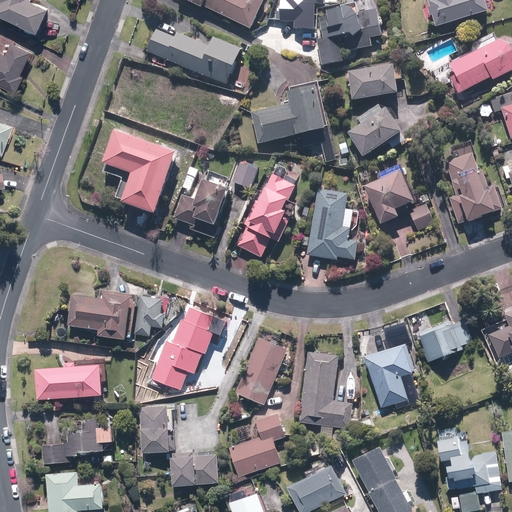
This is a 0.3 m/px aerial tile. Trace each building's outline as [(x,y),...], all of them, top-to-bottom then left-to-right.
[(2,0),(0,5),(0,10),(40,28),(51,5),(40,0),(2,0)] [(267,0),(190,0),(252,31),(267,0)] [(294,0),(291,0),(280,2),(282,13),(296,11),(294,0)] [(490,9),(488,0),(432,0),(434,5),(431,6),(433,14),(436,13),(438,21),(490,9)] [(331,14),(321,16),(325,38),(319,39),(323,63),(344,59),(341,47),(349,45),(350,51),(373,47),(373,43),(391,39),(385,9),(361,13),(359,4),(331,10),(331,14)] [(159,29),(150,52),(227,83),(236,59),(218,52),(215,59),(204,54),(208,44),(178,32),(176,36),(159,29)] [(0,38),(1,36),(0,35),(0,83),(15,92),(36,55),(12,43),(7,52),(0,48),(0,38)] [(511,52),(504,57),(496,43),(452,67),(457,76),(454,77),(462,92),(494,75),(496,79),(511,70),(511,52)] [(396,65),(351,71),(354,96),(399,90),(396,65)] [(336,139),(320,83),(290,86),(294,101),(255,110),(262,141),(301,132),(304,143),(324,141),(328,160),(339,158),(336,139)] [(401,119),(391,104),(385,108),(381,103),(361,117),(364,122),(351,131),(371,161),(408,136),(398,121),(401,119)] [(179,149),(119,127),(105,168),(127,176),(120,196),(157,210),(179,149)] [(346,142),(337,144),(341,157),(350,154),(346,142)] [(379,166),(384,177),(368,184),(384,220),(412,209),(420,227),(436,221),(427,201),(416,206),(409,190),(420,184),(406,153),(379,166)] [(482,171),(476,153),(449,162),(459,192),(450,195),(460,222),(504,206),(498,187),(493,189),(486,169),(482,171)] [(260,169),(242,163),(236,180),(253,186),(260,169)] [(299,181),(275,171),(241,244),(264,255),(274,235),(281,238),(299,199),(292,196),(299,181)] [(232,186),(206,177),(199,198),(185,193),(177,216),(195,222),(193,227),(213,234),(221,212),(223,212),(232,186)] [(347,192),(316,189),(311,253),(360,256),(362,238),(350,237),(351,224),(345,224),(347,192)] [(129,336),(133,291),(109,289),(109,297),(75,294),(72,323),(104,326),(103,333),(129,336)] [(168,300),(138,298),(135,336),(149,337),(150,329),(161,329),(162,320),(164,320),(164,315),(167,315),(168,300)] [(511,319),(511,324),(492,332),(500,355),(511,350),(511,305),(507,307),(511,319)] [(213,326),(217,316),(194,306),(189,317),(186,316),(176,341),(170,339),(155,376),(182,388),(191,368),(198,371),(216,327),(213,326)] [(466,316),(422,334),(433,359),(440,356),(441,358),(464,348),(463,345),(476,340),(466,316)] [(289,346),(260,335),(239,388),(268,399),(289,346)] [(409,343),(368,356),(383,404),(410,396),(403,373),(417,369),(409,343)] [(341,354),(312,350),(303,419),(352,426),(356,402),(334,399),(341,354)] [(105,393),(103,361),(73,362),(73,365),(39,367),(41,397),(105,393)] [(174,402),(142,403),(144,449),(170,449),(169,424),(175,423),(174,402)] [(107,424),(107,415),(85,416),(86,428),(72,429),(73,443),(45,444),(46,460),(73,459),(73,454),(91,453),(91,449),(108,448),(108,440),(114,440),(113,424),(107,424)] [(265,436),(233,445),(241,473),(283,461),(276,434),(284,431),(280,416),(261,421),(265,436)] [(505,487),(499,448),(473,452),(473,450),(464,451),(461,434),(441,437),(445,457),(455,455),(456,462),(451,463),(453,474),(450,474),(452,486),(478,482),(479,490),(485,489),(486,498),(490,497),(489,490),(505,487)] [(323,453),(318,441),(301,447),(306,460),(323,453)] [(133,462),(134,444),(116,443),(116,451),(112,451),(111,458),(102,457),(102,468),(112,468),(112,463),(127,464),(127,462),(133,462)] [(383,444),(355,458),(383,511),(408,511),(417,508),(383,444)] [(222,452),(176,452),(176,481),(222,482),(222,452)] [(336,463),(290,484),(302,511),(348,490),(336,463)] [(81,468),(50,470),(52,511),(84,511),(84,507),(107,506),(105,481),(82,483),(81,468)] [(269,511),(263,490),(235,499),(238,511),(269,511)] [(352,511),(349,503),(329,511),(352,511)]
